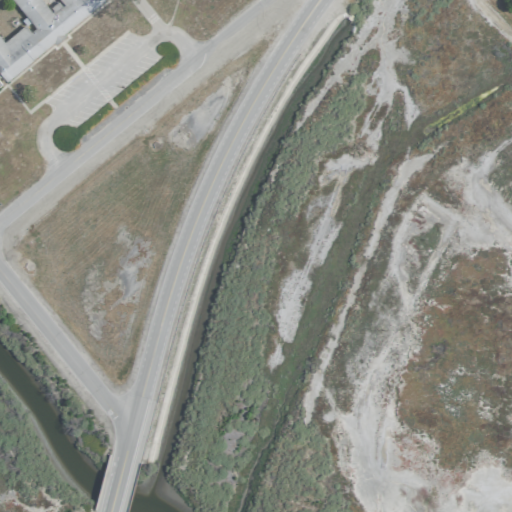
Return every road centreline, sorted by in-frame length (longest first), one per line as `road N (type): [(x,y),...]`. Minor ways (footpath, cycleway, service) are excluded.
road 1 (residential): [(316,0),(216,168),(168,292),(127,435)]
road 2 (residential): [(282,0),(0,226)]
road 3 (residential): [(0,270),(127,435)]
